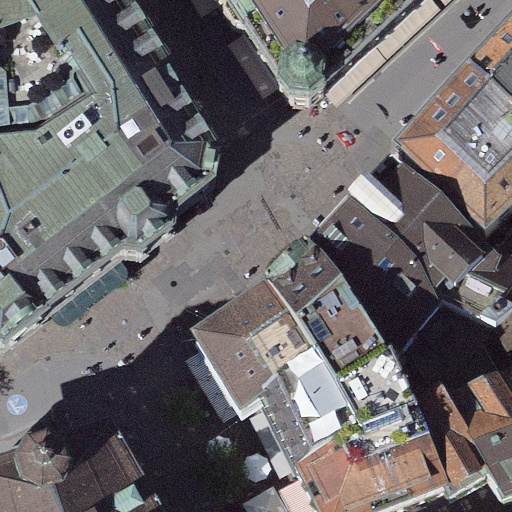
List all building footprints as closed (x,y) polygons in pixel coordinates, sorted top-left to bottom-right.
[(0,0),(0,351),(62,307),(207,203),(91,0),(0,0)] [(412,0),(190,0),(225,50),(255,90),(256,104),(268,118),(280,120),(294,112),(412,0)] [(511,31),(498,43),(452,82),(511,140),(511,31)] [(511,217),(511,140),(452,82),(410,129),(376,168),(470,262),(511,217)] [(294,260),(355,369),(432,307),(475,333),(495,302),(364,178),(281,245),(294,260)] [(304,394),(355,369),(294,260),(245,296),(304,394)] [(245,296),(171,336),(224,429),(246,421),(304,394),(245,296)] [(355,369),(246,421),(266,465),(284,487),(395,425),(355,369)] [(489,511),(511,511),(511,399),(441,432),(488,510),(489,511)] [(443,511),(410,452),(395,425),(284,487),(297,511),(443,511)] [(484,511),(488,510),(441,432),(410,452),(443,511),(484,511)] [(147,511),(101,433),(0,464),(0,511),(147,511)]
